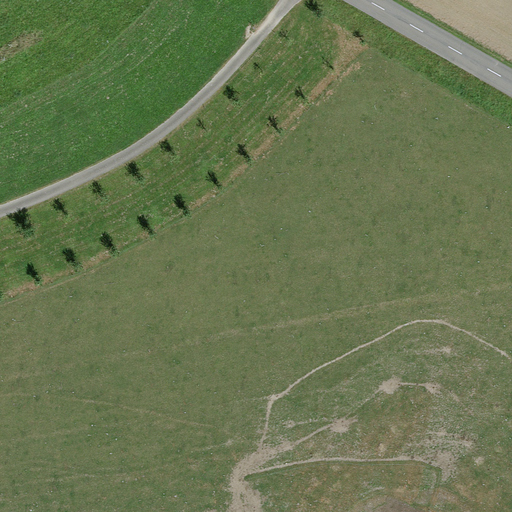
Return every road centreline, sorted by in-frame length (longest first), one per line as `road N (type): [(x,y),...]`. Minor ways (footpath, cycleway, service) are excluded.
road 1 (track): [(0,212),(171,124),(287,0)]
road 2 (unclassified): [(511,81),(369,0)]
